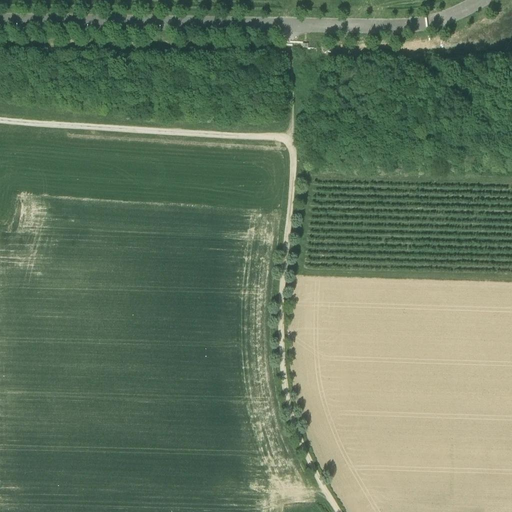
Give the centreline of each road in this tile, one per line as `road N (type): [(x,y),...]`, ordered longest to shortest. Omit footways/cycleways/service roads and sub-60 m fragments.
road 1 (unclassified): [(0,23),(380,25),(424,22),(480,0)]
road 2 (track): [(292,139),(278,346),(297,438),(336,511)]
road 3 (track): [(0,120),(292,139)]
